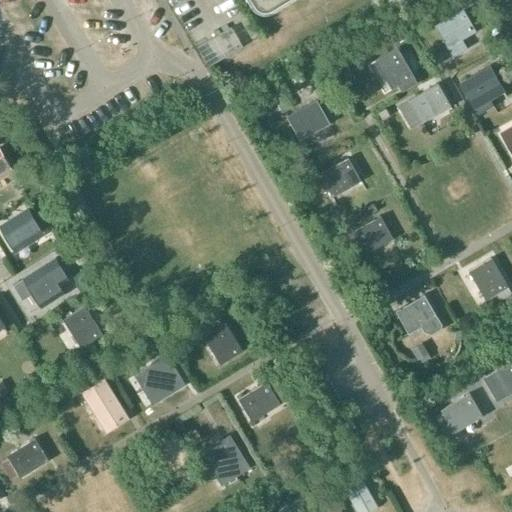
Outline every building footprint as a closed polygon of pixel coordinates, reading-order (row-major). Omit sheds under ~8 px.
[(461,8),(433,24),(446,47),(452,56),(467,47),(461,38),(474,30),(461,8)] [(231,31),(197,51),(209,70),(243,50),(231,31)] [(373,59),(390,88),(397,84),(401,91),(416,82),(396,47),(373,59)] [(460,82),(473,104),(477,112),(492,104),(488,96),(502,88),(489,65),(460,82)] [(436,83),(396,106),(410,129),(449,106),(436,83)] [(315,99),(286,115),(299,138),(327,122),(315,99)] [(511,127),(501,134),(511,152),(511,127)] [(0,149),(0,177),(13,170),(0,149)] [(347,157),(318,173),(319,175),(313,178),(322,193),(327,190),(331,196),(360,180),(347,157)] [(28,209),(0,226),(13,249),(42,231),(28,209)] [(379,215),(351,231),(363,254),(392,238),(379,215)] [(484,299),(495,292),(499,300),(511,293),(490,257),(468,270),(484,299)] [(40,306),(62,292),(57,283),(67,277),(54,259),(45,264),(23,278),(40,306)] [(394,310),(408,333),(409,333),(406,329),(420,321),(426,332),(431,333),(439,328),(440,324),(423,294),(394,310)] [(85,305),(62,319),(80,348),(103,333),(85,305)] [(225,322),(203,336),(220,364),(242,351),(225,322)] [(421,343),(411,349),(417,358),(427,353),(421,343)] [(168,355),(146,369),(163,397),(185,384),(168,355)] [(511,359),(511,360),(511,361),(483,378),(496,400),(511,390),(511,359)] [(106,431),(128,418),(103,377),(82,390),(106,431)] [(266,382),(238,399),(252,421),(280,404),(266,382)] [(441,412),(434,416),(445,433),(452,429),(453,432),(482,415),(469,394),(440,410),(441,412)] [(195,429),(187,434),(192,442),(200,438),(195,429)] [(152,444),(166,465),(170,472),(191,459),(174,431),(152,444)] [(230,435),(202,452),(210,465),(220,480),(234,471),(247,463),(230,435)] [(7,455),(13,465),(20,477),(48,461),(35,438),(7,455)] [(360,466),(340,477),(359,511),(364,511),(375,506),(360,479),(366,476),(360,466)] [(297,495),(272,509),(273,511),(300,511),(300,510),(305,508),(301,501),(297,495)] [(340,511),(333,499),(318,507),(320,511),(340,511)]
